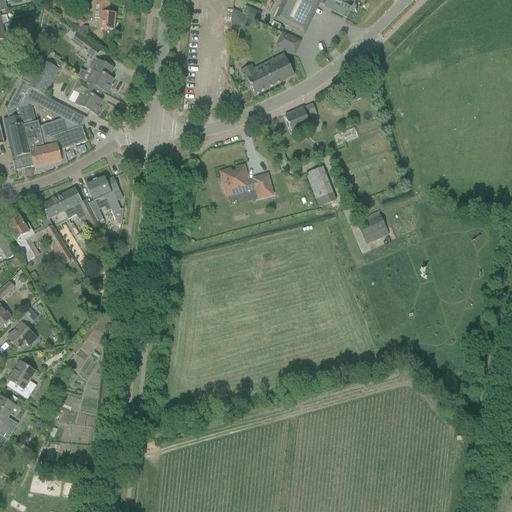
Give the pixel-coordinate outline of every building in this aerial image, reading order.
[(57,0),(50,9),(78,30),(86,22),(57,0)] [(105,0),(94,0),(94,9),(93,19),(100,20),(99,29),(113,31),(115,15),(108,14),(109,0),(105,0)] [(284,0),(278,13),(274,20),(304,35),(319,4),(325,7),(324,8),(338,15),(338,14),(343,17),(349,3),(349,4),(351,0),(284,0)] [(245,7),(242,14),(246,16),(246,18),(247,18),(256,23),(257,23),(261,14),(250,9),(245,7)] [(246,18),(233,12),(232,25),(242,27),(247,18),(246,18)] [(10,24),(2,26),(0,26),(0,40),(11,39),(9,32),(11,31),(10,24)] [(71,30),(66,36),(72,41),(77,35),(71,30)] [(283,33),(276,46),(285,50),(291,38),(283,33)] [(72,41),(71,43),(94,60),(100,52),(77,35),(72,41)] [(42,47),(39,52),(52,58),(54,54),(49,52),(50,51),(42,47)] [(27,72),(22,81),(28,85),(27,87),(44,96),(58,70),(63,64),(59,62),(52,58),(39,52),(36,50),(34,49),(34,58),(28,69),(27,72)] [(269,62),(271,66),(244,80),(249,89),(251,88),(255,96),(293,76),(285,59),(283,55),(269,62)] [(97,61),(86,83),(101,92),(107,94),(108,92),(107,91),(113,80),(108,78),(113,69),(104,65),(97,61)] [(78,84),(74,92),(80,95),(75,105),(90,113),(96,116),(97,113),(96,113),(101,102),(97,100),(101,92),(86,83),(80,80),(78,84)] [(8,120),(4,121),(4,122),(9,143),(10,148),(13,164),(15,172),(34,167),(23,125),(34,123),(30,105),(37,109),(38,107),(62,119),(82,129),(87,119),(78,114),(44,97),(44,96),(27,87),(28,85),(22,81),(7,109),(8,111),(6,111),(6,112),(8,120)] [(284,117),(288,126),(292,135),(310,127),(307,119),(316,115),(312,105),(284,117)] [(34,123),(23,125),(31,153),(34,167),(34,169),(60,163),(58,153),(69,149),(70,152),(74,150),(76,149),(75,147),(86,143),(82,129),(62,119),(40,127),(38,122),(34,123)] [(248,184),(243,167),(235,170),(236,172),(231,173),(231,171),(220,174),(225,192),(242,187),(243,192),(250,191),(250,190),(255,188),(258,199),(272,196),(267,176),(253,180),(254,183),(248,184)] [(319,208),(335,202),(322,168),(306,174),(319,208)] [(103,177),(95,181),(100,190),(97,191),(101,199),(100,199),(101,201),(106,199),(106,200),(107,202),(111,211),(110,211),(112,213),(120,210),(113,194),(118,191),(113,179),(105,182),(103,177)] [(95,181),(85,185),(89,194),(93,202),(97,212),(104,209),(106,213),(110,211),(111,211),(107,202),(106,200),(106,199),(101,201),(100,199),(101,199),(97,191),(100,190),(95,181)] [(74,190),(56,199),(63,212),(68,220),(76,216),(78,221),(80,221),(85,218),(92,230),(99,226),(98,223),(94,216),(88,204),(86,201),(80,204),(78,199),(74,190)] [(56,199),(41,207),(46,216),(48,220),(63,212),(56,199)] [(120,210),(112,213),(112,214),(117,225),(120,225),(122,210),(120,210)] [(98,214),(94,216),(98,223),(103,221),(100,213),(98,214)] [(354,222),(361,238),(380,229),(373,214),(354,222)] [(19,217),(7,224),(12,233),(13,234),(11,235),(15,242),(16,242),(23,253),(25,257),(28,262),(34,258),(31,253),(29,250),(24,242),(34,236),(31,231),(27,224),(25,226),(19,217)] [(48,220),(40,225),(42,228),(54,248),(52,249),(56,254),(57,254),(64,266),(73,261),(62,244),(48,220)] [(82,234),(76,238),(87,255),(92,251),(82,234)] [(0,250),(6,260),(14,256),(1,235),(0,235),(0,250)] [(8,283),(0,291),(0,299),(2,301),(14,289),(8,283)] [(0,307),(0,329),(11,318),(0,307)] [(24,314),(17,321),(10,328),(14,332),(7,339),(19,351),(26,344),(29,347),(36,340),(25,329),(32,323),(24,314)] [(15,393),(23,398),(27,401),(33,391),(36,387),(28,382),(34,373),(20,364),(9,381),(18,388),(15,393)] [(12,396),(8,403),(13,406),(17,399),(12,396)] [(0,431),(2,433),(10,438),(14,431),(4,424),(14,407),(13,406),(8,403),(0,398),(0,431)] [(39,402),(36,407),(42,411),(45,405),(39,402)] [(52,428),(48,437),(53,439),(57,430),(52,428)]
